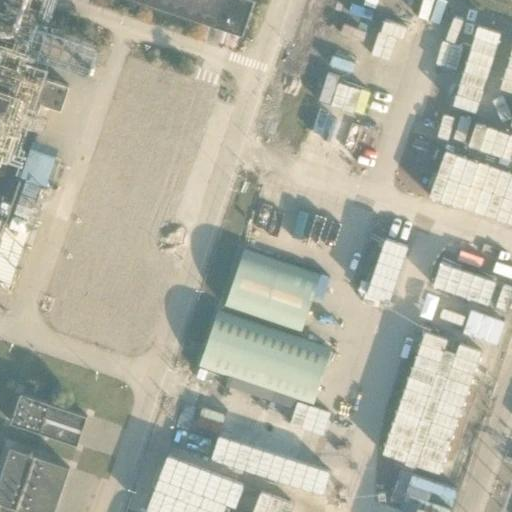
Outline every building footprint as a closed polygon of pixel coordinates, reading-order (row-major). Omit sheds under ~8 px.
[(136,0),(246,37),(257,2),(250,0),(136,0)] [(344,0),(342,6),(465,47),(472,27),(500,36),(507,13),(480,3),(481,0),(480,0),(344,0)] [(346,161),(384,49),(361,41),(362,38),(351,34),(353,28),(330,20),(289,141),(346,161)] [(22,73),(0,65),(0,227),(4,229),(0,240),(0,281),(10,285),(45,181),(47,181),(59,145),(33,137),(21,173),(23,173),(7,221),(0,218),(0,124),(1,122),(18,128),(31,88),(18,83),(22,73)] [(402,70),(369,168),(426,188),(460,88),(437,80),(435,89),(423,85),(426,78),(402,70)] [(66,85),(51,80),(43,104),(58,109),(66,85)] [(511,221),(511,103),(475,209),(511,221)] [(393,297),(411,242),(389,234),(386,244),(374,240),(377,230),(354,223),(336,278),(393,297)] [(501,265),(444,247),(430,291),(487,309),(501,265)] [(301,331),(320,275),(244,250),(226,306),(301,331)] [(469,315),(421,299),(418,310),(465,327),(463,332),(497,344),(504,321),(470,310),(469,315)] [(313,404),(331,349),(217,311),(199,366),(313,404)] [(417,321),(398,378),(475,405),(483,382),(474,379),(477,368),(487,371),(495,348),(417,321)] [(87,415),(21,393),(11,421),(77,443),(87,415)] [(204,404),(196,427),(219,435),(211,458),(334,498),(349,451),(305,437),(297,460),(275,452),(282,429),(204,404)] [(442,407),(434,430),(472,443),(480,420),(442,407)] [(470,451),(401,427),(386,471),(401,476),(394,495),(417,503),(424,484),(454,495),(470,451)] [(0,478),(0,502),(28,511),(54,511),(69,467),(11,447),(0,478)] [(146,510),(150,511),(223,511),(227,503),(236,506),(245,484),(168,454),(146,510)] [(290,511),(294,503),(261,490),(252,511),(290,511)]
